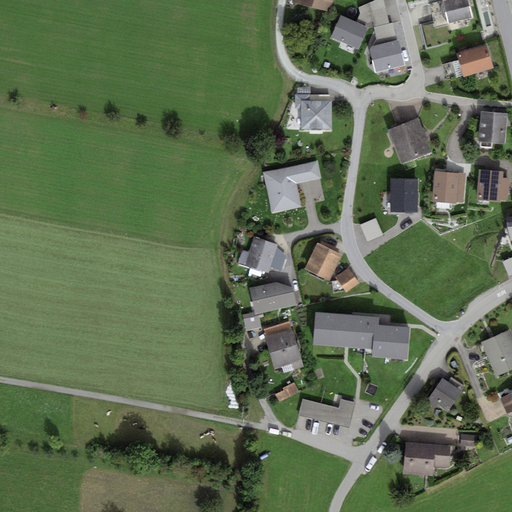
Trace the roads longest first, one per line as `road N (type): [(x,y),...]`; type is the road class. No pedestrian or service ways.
road 1 (residential): [(0,378),(280,431),(362,459),(450,337)]
road 2 (residential): [(360,105),(349,244),(365,275),(450,337)]
